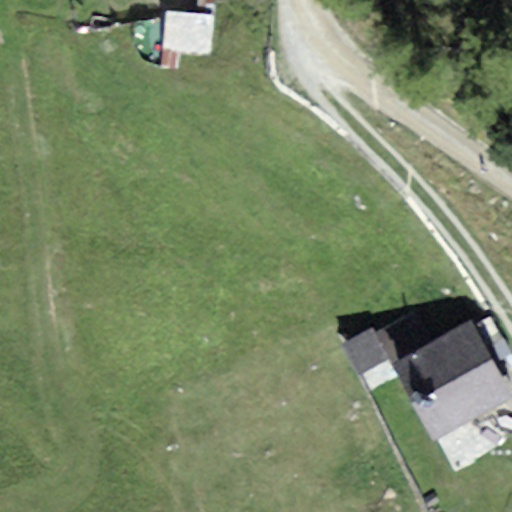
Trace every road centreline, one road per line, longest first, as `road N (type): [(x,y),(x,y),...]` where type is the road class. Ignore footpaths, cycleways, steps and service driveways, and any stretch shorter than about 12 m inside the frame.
road 1 (track): [(306,20),(323,82),(363,135),(443,213),(511,307)]
road 2 (track): [(511,177),(357,73),(306,20),(298,0)]
